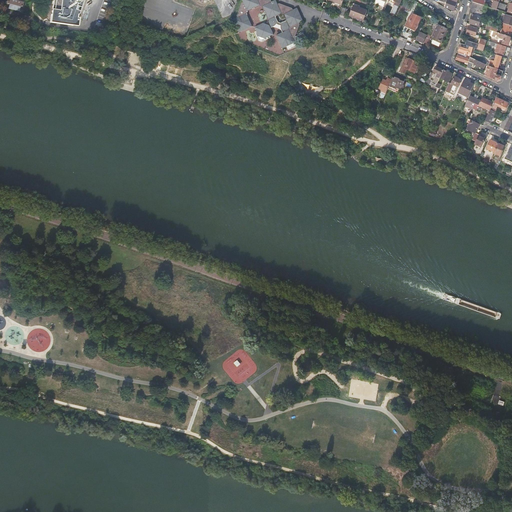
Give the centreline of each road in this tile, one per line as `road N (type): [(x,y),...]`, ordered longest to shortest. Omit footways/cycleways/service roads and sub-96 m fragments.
road 1 (tertiary): [(511,377),(0,202)]
road 2 (residential): [(321,15),(446,62)]
